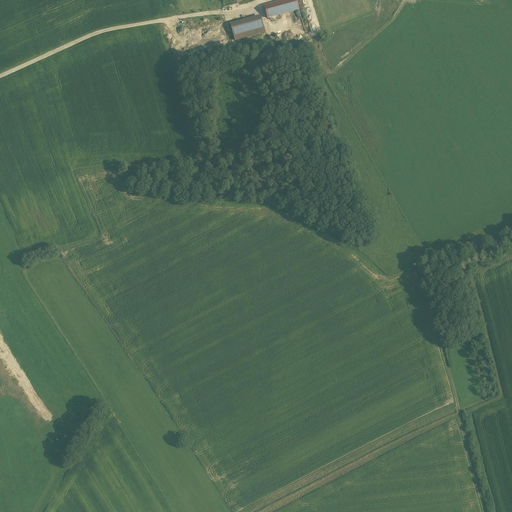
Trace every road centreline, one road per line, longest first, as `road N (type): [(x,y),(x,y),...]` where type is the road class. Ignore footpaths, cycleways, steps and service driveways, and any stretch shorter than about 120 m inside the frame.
road 1 (track): [(390,278),(420,271),(483,511)]
road 2 (track): [(0,76),(100,30),(259,3)]
